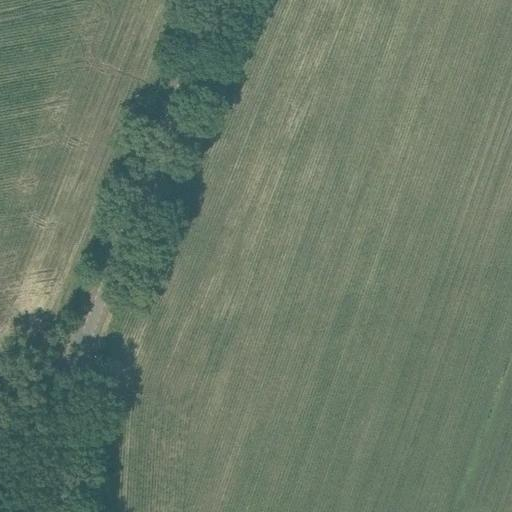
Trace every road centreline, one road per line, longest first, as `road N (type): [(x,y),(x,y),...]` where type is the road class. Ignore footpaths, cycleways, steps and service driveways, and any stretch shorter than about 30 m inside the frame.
road 1 (tertiary): [(73,369),(206,0)]
road 2 (tertiary): [(56,511),(73,369)]
